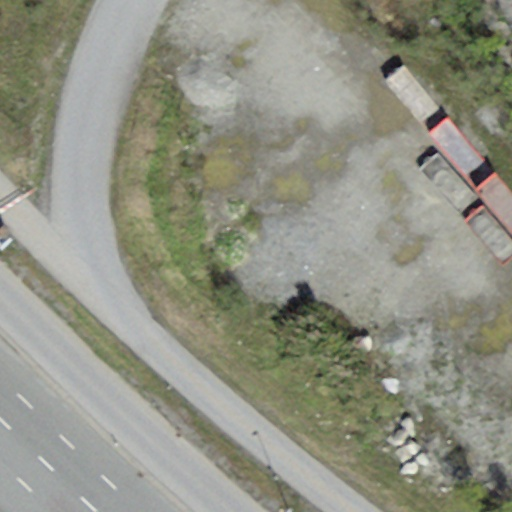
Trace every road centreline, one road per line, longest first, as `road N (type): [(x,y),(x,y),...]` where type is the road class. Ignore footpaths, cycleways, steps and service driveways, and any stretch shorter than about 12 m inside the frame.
road 1 (track): [(132,0),(95,96),(83,184),(92,256),(110,304)]
road 2 (track): [(0,197),(110,304)]
